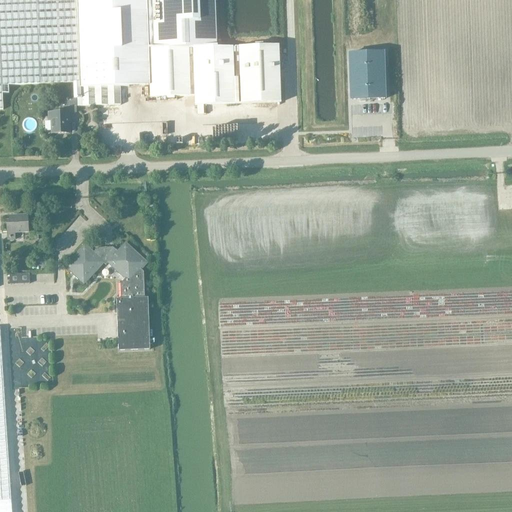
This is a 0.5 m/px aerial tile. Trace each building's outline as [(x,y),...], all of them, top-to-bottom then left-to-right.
[(73,83),(80,83),(76,0),(0,0),(0,110),(3,110),(2,94),(9,94),(8,86),(73,83)] [(214,0),(76,0),(80,83),(73,83),(74,99),(76,99),(76,107),(120,105),(120,87),(150,86),(150,89),(144,89),(145,98),(194,96),(195,105),(281,102),(279,45),(217,48),(214,0)] [(383,53),(349,54),(351,100),(385,99),(383,53)] [(76,99),(74,99),(67,99),(67,105),(60,105),(61,113),(49,113),(49,120),(52,120),(52,134),(68,133),(68,113),(76,113),(76,107),(76,99)] [(15,233),(28,233),(28,216),(9,216),(9,222),(6,222),(7,239),(15,239),(15,233)] [(83,284),(103,263),(105,266),(108,264),(125,279),(120,284),(120,299),(116,299),(118,351),(149,349),(148,298),(144,298),(143,272),(140,270),(146,264),(125,244),(118,252),(113,248),(97,249),(93,254),(84,246),(65,267),(83,284)] [(0,511),(11,511),(0,333),(0,511)]
